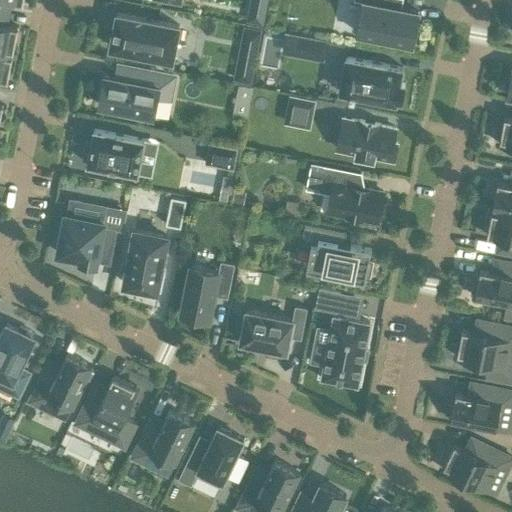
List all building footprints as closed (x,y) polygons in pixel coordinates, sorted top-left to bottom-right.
[(394,0),(360,0),(364,1),(358,32),(413,43),(419,10),(393,5),(394,0)] [(180,24),(118,12),(111,46),(173,58),(180,24)] [(0,49),(14,52),(19,25),(0,21),(0,49)] [(246,26),(239,63),(255,66),(261,30),(246,26)] [(327,40),(299,35),(295,53),(323,58),(327,40)] [(14,52),(0,49),(0,77),(8,79),(14,52)] [(369,59),(347,55),(340,90),(351,92),(350,94),(355,95),(356,93),(397,101),(397,98),(402,99),(405,82),(401,81),(404,66),(384,62),(369,59)] [(169,88),(172,73),(134,66),(132,79),(105,74),(99,104),(154,115),(160,86),(169,88)] [(239,85),(237,99),(251,101),(254,88),(239,85)] [(314,100),(291,95),(288,109),(312,113),(314,100)] [(511,116),(505,115),(501,131),(502,131),(500,143),(511,145),(511,116)] [(350,125),(342,123),(338,147),(357,151),(356,154),(374,158),(374,155),(394,159),(398,141),(394,141),(396,126),(381,123),(381,122),(359,118),(359,119),(352,117),(350,125)] [(94,127),(87,163),(94,164),(93,169),(116,174),(117,169),(138,173),(145,137),(94,127)] [(210,142),(206,162),(234,167),(237,148),(210,142)] [(362,172),(312,162),(307,187),(332,192),(328,210),(347,214),(346,217),(362,220),(363,217),(378,220),(384,190),(359,186),(362,172)] [(511,182),(498,180),(494,197),(495,197),(493,207),(511,210),(511,182)] [(187,199),(172,196),(166,223),(181,226),(187,199)] [(96,264),(99,251),(112,253),(117,228),(104,225),(105,220),(103,220),(106,204),(71,197),(67,213),(66,212),(58,251),(81,256),(80,261),(96,264)] [(511,210),(493,207),(491,218),(490,218),(487,234),(511,239),(508,252),(511,252),(511,210)] [(306,222),(302,242),(311,244),(307,267),(312,268),(350,276),(366,279),(366,275),(371,276),(374,259),(370,258),(372,247),(344,242),(347,230),(306,222)] [(167,235),(136,229),(125,283),(127,283),(154,288),(156,289),(167,235)] [(221,259),(219,269),(191,264),(187,282),(184,281),(182,296),(185,297),(182,311),(210,317),(216,287),(230,290),(235,262),(221,259)] [(504,273),(480,268),(477,284),(475,296),(506,302),(504,315),(511,316),(511,260),(507,260),(504,273)] [(293,318),(247,309),(241,340),(287,349),(292,328),(303,330),(308,306),(295,304),(293,318)] [(371,321),(334,314),(328,345),(315,342),(311,360),(324,363),(321,377),(358,384),(371,321)] [(486,333),(462,328),(459,345),(457,356),(488,362),(486,375),(511,380),(511,324),(489,320),(486,333)] [(0,385),(19,395),(30,371),(20,366),(34,335),(30,334),(32,330),(21,324),(19,328),(7,322),(0,337),(0,385)] [(82,359),(67,352),(57,374),(45,368),(29,399),(67,417),(93,364),(82,359)] [(129,381),(113,374),(103,396),(91,390),(76,422),(125,446),(137,421),(125,415),(139,387),(128,382),(129,381)] [(480,396),(456,391),(453,407),(453,408),(451,419),(509,430),(511,412),(511,388),(482,383),(480,396)] [(185,415),(170,408),(159,429),(147,424),(132,455),(169,474),(195,420),(185,415)] [(15,419),(4,414),(0,421),(0,432),(7,435),(15,419)] [(195,444),(178,478),(191,484),(196,474),(221,486),(244,437),(219,425),(207,449),(195,444)] [(476,452),(454,442),(447,457),(442,468),(495,493),(511,458),(511,455),(482,441),(476,452)] [(290,466),(275,458),(264,480),(252,475),(237,506),(249,511),(280,511),(300,471),(290,466)] [(299,497),(291,511),(337,511),(347,494),(321,481),(311,503),(299,497)]
